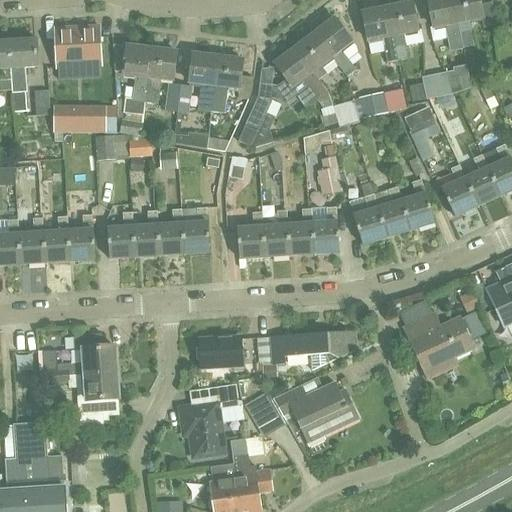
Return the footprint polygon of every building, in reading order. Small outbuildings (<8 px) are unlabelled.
[(464,48),(453,0),(429,0),(427,1),(433,28),(445,26),(450,51),(454,51),(454,50),(464,48)] [(453,0),(464,48),(477,45),(473,24),(482,22),(483,28),(494,26),(492,3),(480,6),(478,0),(453,0)] [(411,5),(386,10),(392,37),(393,37),(398,62),(409,60),(404,35),(417,32),(411,5)] [(392,37),(386,10),(361,15),(367,42),(382,39),(387,64),(398,62),(393,37),(392,37)] [(313,35),(330,57),(331,57),(347,79),(356,71),(348,61),(358,53),(355,48),(333,20),(313,35)] [(57,68),(100,66),(98,26),(55,28),(57,68)] [(313,35),(294,50),(311,71),(330,57),(313,35)] [(8,42),(11,91),(12,95),(13,95),(15,114),(26,113),(24,94),(26,94),(23,68),(37,66),(35,40),(8,42)] [(0,92),(11,91),(8,42),(0,42),(0,92)] [(143,104),(150,50),(113,46),(115,73),(121,75),(135,77),(133,90),(135,90),(133,103),(128,102),(127,116),(143,118),(145,104),(143,104)] [(175,53),(150,50),(143,104),(145,104),(154,105),(156,93),(158,93),(160,80),(169,81),(164,111),(177,113),(181,86),(172,85),(175,53)] [(329,93),(311,71),(294,50),(274,65),(286,80),(275,88),(286,103),(298,94),(306,90),(309,93),(310,92),(317,102),(329,93)] [(210,112),(216,59),(191,56),(188,84),(201,86),(198,110),(210,112)] [(242,62),(216,59),(210,112),(222,114),(223,101),(227,101),(228,92),(239,93),(238,99),(248,101),(251,94),(253,79),(240,77),(242,62)] [(434,76),(438,98),(452,95),(472,88),(466,66),(453,68),(453,72),(434,76)] [(438,98),(434,76),(422,78),(423,84),(409,87),(412,104),(438,98)] [(259,98),(244,127),(257,133),(258,133),(272,102),(274,86),(260,84),(259,98)] [(192,87),(181,86),(177,113),(186,115),(188,106),(189,107),(192,87)] [(370,97),(375,117),(388,114),(408,109),(404,89),(384,94),(384,93),(370,97)] [(34,93),(36,117),(37,126),(51,124),(50,115),(48,92),(34,93)] [(375,117),(370,97),(353,100),(354,106),(359,121),(363,120),(375,117)] [(359,121),(354,106),(339,110),(343,126),(359,121)] [(437,126),(428,107),(404,119),(413,137),(437,126)] [(104,133),(104,109),(54,108),(54,132),(104,133)] [(122,121),(120,134),(140,138),(143,124),(122,121)] [(257,133),(244,127),(237,143),(249,149),(257,133)] [(348,148),(350,143),(346,127),(330,132),(333,140),(331,141),(334,151),(348,148)] [(43,176),(64,174),(62,135),(52,136),(54,166),(43,167),(43,176)] [(208,150),(209,138),(209,136),(199,135),(199,138),(175,135),(174,145),(208,150)] [(501,197),(488,169),(483,156),(479,158),(469,135),(461,138),(471,161),(473,160),(479,173),(465,180),(478,208),(501,197)] [(98,162),(116,161),(114,137),(96,139),(98,162)] [(209,138),(208,150),(225,153),(230,142),(209,138)] [(129,143),(130,159),(154,157),(153,142),(129,143)] [(501,163),(488,169),(501,197),(511,191),(511,164),(504,146),(495,150),(501,163)] [(178,170),(177,155),(159,156),(161,171),(178,170)] [(424,173),(416,158),(408,163),(416,177),(424,173)] [(478,208),(465,180),(459,167),(450,171),(455,183),(441,190),(454,219),(478,208)] [(343,193),(342,188),(339,176),(338,168),(317,172),(323,197),(343,193)] [(24,181),(36,180),(36,171),(23,172),(24,181)] [(339,176),(342,188),(349,186),(345,174),(339,176)] [(403,201),(412,231),(435,224),(421,181),(412,184),(416,197),(403,201)] [(387,239),(378,209),(370,184),(361,187),(369,212),(353,217),(362,246),(387,239)] [(392,205),(378,209),(387,239),(412,231),(403,201),(398,187),(388,191),(392,205)] [(312,224),(315,254),(339,252),(335,208),(326,209),(327,223),(312,224)] [(198,224),(183,225),(186,255),(211,253),(208,209),(197,210),(198,224)] [(315,254),(312,224),(311,210),(302,210),(303,225),(288,226),(290,256),(315,254)] [(174,226),(158,227),(161,257),(186,255),(183,225),(182,211),(173,211),(174,226)] [(161,257),(158,227),(157,212),(149,213),(150,228),(135,229),(137,259),(161,257)] [(278,227),(264,228),(266,258),(290,256),(288,226),(287,212),(277,213),(278,227)] [(137,259),(135,229),(133,213),(123,214),(124,229),(108,230),(110,261),(137,259)] [(266,258),(264,228),(262,214),(252,215),(253,229),(237,230),(239,261),(266,258)] [(84,231),(69,232),(71,263),(96,261),(93,216),(83,217),(84,231)] [(60,233),(44,234),(46,264),(71,263),(69,232),(69,218),(59,218),(60,233)] [(33,234),(19,235),(21,266),(46,264),(44,234),(43,219),(32,220),(33,234)] [(0,267),(21,266),(19,235),(18,221),(9,222),(10,236),(0,236),(0,267)] [(511,278),(487,290),(505,327),(511,323),(511,278)] [(439,364),(472,349),(459,320),(440,328),(434,315),(405,329),(428,380),(443,373),(439,364)] [(294,358),(310,357),(310,360),(311,360),(312,372),(326,366),(355,352),(354,333),(270,338),(272,367),(262,367),(263,380),(277,379),(276,366),(284,366),(284,358),(294,357),(294,358)] [(68,376),(116,373),(114,347),(102,348),(101,334),(74,336),(75,351),(81,351),(82,363),(56,364),(55,351),(41,352),(42,372),(53,371),(53,378),(58,377),(59,383),(68,383),(68,376)] [(201,368),(242,365),(241,340),(200,343),(201,368)] [(53,371),(42,372),(43,384),(59,383),(58,377),(53,378),(53,371)] [(118,399),(116,373),(68,376),(68,383),(68,389),(76,389),(79,418),(69,419),(70,429),(103,427),(101,400),(118,399)] [(299,387),(273,399),(283,417),(293,412),(296,419),(288,422),(295,437),(303,433),(308,445),(359,420),(345,391),(339,394),(334,384),(305,398),(299,387)] [(190,392),(192,408),(181,410),(185,436),(191,435),(191,440),(190,442),(191,451),(193,452),(194,458),(224,453),(218,410),(239,407),(236,386),(190,392)] [(273,399),(269,392),(255,400),(270,425),(283,417),(273,399)] [(15,460),(46,457),(43,424),(12,427),(15,460)] [(238,490),(240,511),(261,511),(259,493),(273,491),(269,470),(257,472),(256,466),(247,468),(245,455),(233,457),(234,464),(237,479),(234,479),(235,490),(238,490)] [(7,490),(0,491),(0,492),(1,511),(64,511),(60,456),(46,457),(15,460),(5,461),(7,490)] [(237,479),(234,464),(211,467),(213,482),(210,483),(214,511),(240,511),(238,490),(235,490),(234,479),(237,479)]
